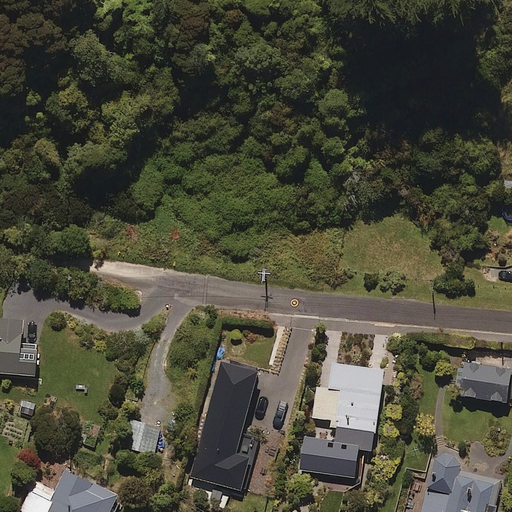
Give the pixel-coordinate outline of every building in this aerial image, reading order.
[(23,320),(0,318),(0,372),(35,375),(37,345),(21,344),(23,320)] [(257,371),(222,362),(193,477),(245,491),(252,459),(236,455),(257,371)] [(328,440),(304,437),(300,469),(355,477),(359,448),(373,450),(385,370),(332,362),(329,387),(321,386),(316,418),(331,420),(328,440)] [(511,370),(465,363),(461,395),(507,401),(511,370)] [(101,428),(84,422),(76,442),(94,448),(101,428)] [(161,427),(138,422),(133,445),(155,450),(161,427)] [(495,511),(503,478),(460,469),(463,456),(436,450),(422,511),(495,511)] [(109,511),(118,495),(66,469),(55,491),(35,481),(19,511),(109,511)]
